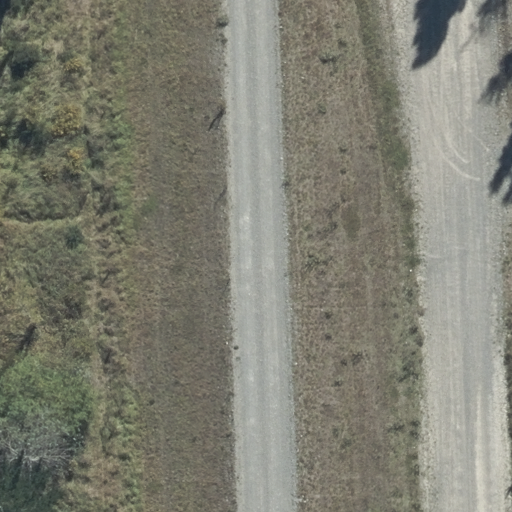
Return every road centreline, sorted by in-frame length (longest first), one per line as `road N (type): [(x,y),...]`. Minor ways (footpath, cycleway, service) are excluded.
road 1 (unclassified): [(259,511),(242,0)]
road 2 (unclassified): [(446,173),(458,511)]
road 3 (unclassified): [(444,0),(446,173)]
